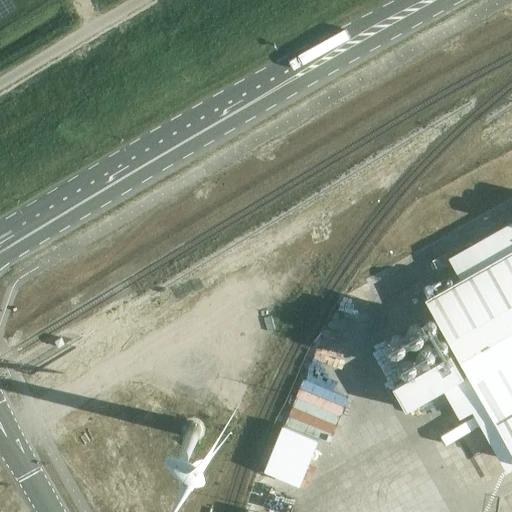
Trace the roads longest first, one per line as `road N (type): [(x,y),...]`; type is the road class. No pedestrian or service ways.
road 1 (secondary): [(0,253),(431,0)]
road 2 (unclassified): [(141,0),(0,85)]
